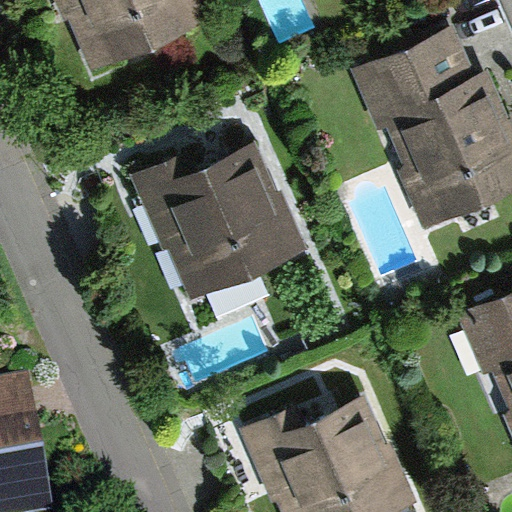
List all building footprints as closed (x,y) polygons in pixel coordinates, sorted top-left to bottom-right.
[(58,0),(64,15),(67,13),(89,64),(209,12),(203,0),(58,0)] [(454,16),(353,58),(422,223),(511,185),(511,92),(496,55),(474,64),(454,16)] [(131,169),(183,290),(289,245),(244,140),(179,167),(172,151),(131,169)] [(511,284),(460,307),(511,426),(511,284)] [(26,379),(0,383),(0,511),(13,511),(48,507),(26,379)] [(298,400),(235,424),(263,498),(282,491),(289,511),(355,511),(394,498),(355,396),(304,416),(298,400)]
